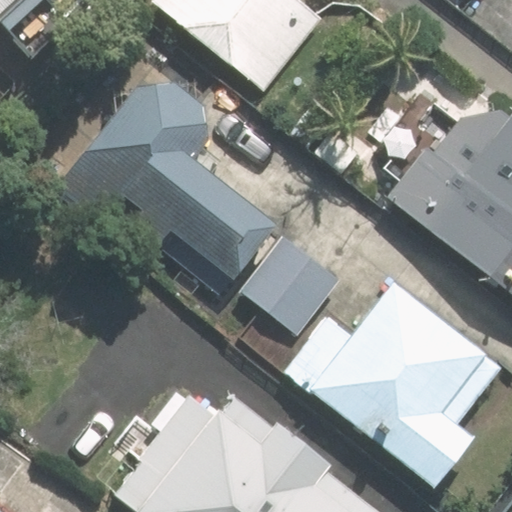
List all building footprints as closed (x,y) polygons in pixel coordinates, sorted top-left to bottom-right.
[(307,0),(166,0),(267,89),(329,19),(307,0)] [(152,70),(87,154),(239,273),(284,214),(198,147),(218,122),(208,114),(219,99),(173,63),(162,78),(152,70)] [(511,106),(477,107),(384,190),(511,283),(511,106)] [(287,226),(242,282),(305,333),(350,277),(287,226)] [(327,318),(289,369),(445,483),(484,429),(468,418),(511,358),(511,356),(401,274),(354,338),(327,318)] [(227,410),(198,387),(115,492),(140,511),(384,511),(386,510),(330,466),(339,455),(288,415),(283,420),(244,389),(227,410)] [(22,511),(0,493),(0,511),(22,511)]
